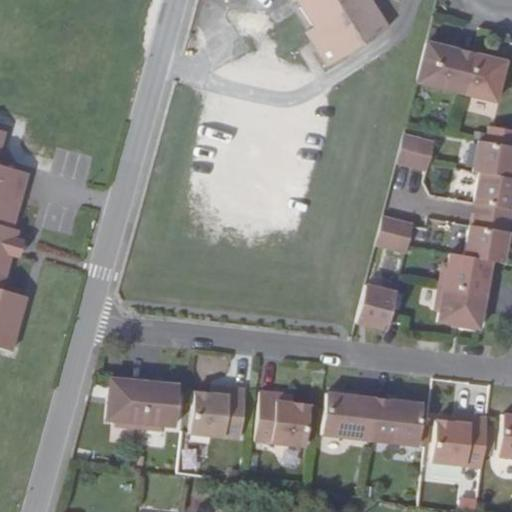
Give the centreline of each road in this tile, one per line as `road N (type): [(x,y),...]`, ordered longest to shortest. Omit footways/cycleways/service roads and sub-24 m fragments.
road 1 (residential): [(511,371),(87,323)]
road 2 (residential): [(174,0),(87,323)]
road 3 (residential): [(87,323),(38,511)]
